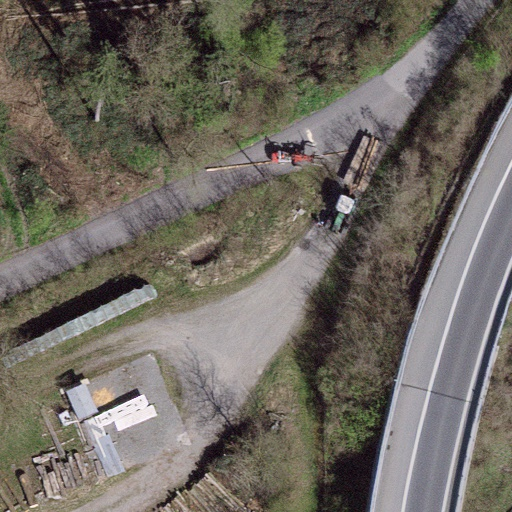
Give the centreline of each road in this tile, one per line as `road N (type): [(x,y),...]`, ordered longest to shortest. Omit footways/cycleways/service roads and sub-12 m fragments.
road 1 (track): [(395,98),(204,448),(99,511)]
road 2 (track): [(395,98),(0,286)]
road 3 (motorway): [(511,207),(447,396),(423,511)]
road 4 (track): [(0,400),(112,345),(281,303)]
road 5 (track): [(485,0),(395,98)]
